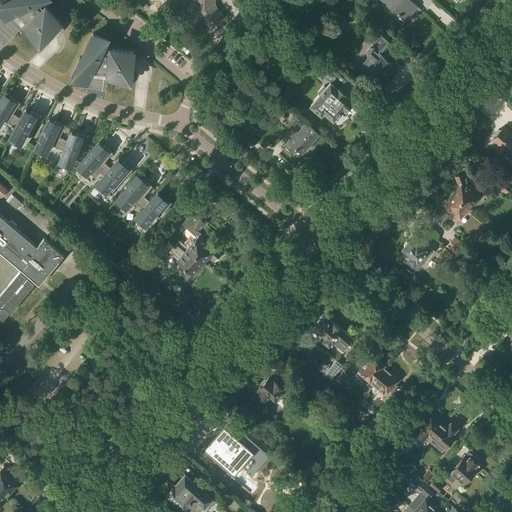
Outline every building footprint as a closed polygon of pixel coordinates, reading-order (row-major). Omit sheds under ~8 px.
[(44,7),(38,1),(40,0),(6,0),(0,3),(0,4),(6,17),(18,11),(29,22),(25,26),(40,42),(60,23),(45,7),(44,7)] [(192,0),(199,15),(196,20),(205,31),(211,33),(215,28),(217,28),(224,18),(217,8),(216,9),(214,2),(215,2),(214,0),(192,0)] [(381,0),(393,10),(390,13),(395,17),(398,14),(405,21),(417,7),(409,0),(381,0)] [(381,83),(384,84),(388,79),(387,76),(393,69),(389,66),(391,63),(382,55),(393,43),(381,31),(376,37),(382,43),(375,51),(373,49),(372,48),(370,48),(368,49),(367,51),(367,53),(368,55),(373,59),(372,60),(369,57),(363,65),(378,78),(377,79),(381,83)] [(111,50),(103,48),(106,40),(93,34),(74,75),(88,81),(93,69),(108,71),(108,77),(130,79),(133,52),(111,49),(111,50)] [(311,105),(322,114),(324,111),(334,119),(334,118),(336,120),(342,113),(340,111),(344,107),(344,108),(351,100),(343,93),(343,92),(337,87),(340,84),(342,85),(348,78),(333,64),(326,72),(327,72),(328,70),(336,77),(331,82),(326,88),(324,86),(318,93),(320,95),(311,105)] [(16,128),(21,119),(13,114),(20,103),(10,97),(9,99),(8,99),(8,100),(4,98),(5,95),(0,101),(0,124),(3,120),(16,128)] [(25,109),(21,119),(16,128),(10,139),(11,139),(11,138),(21,143),(25,135),(30,138),(41,116),(31,111),(30,114),(30,113),(29,115),(25,113),(26,110),(25,109)] [(304,126),(297,122),(298,121),(292,116),(286,124),(296,133),(284,146),(293,153),(297,148),(302,153),(310,143),(312,144),(316,139),(315,138),(319,134),(307,123),(306,124),(304,126)] [(64,151),(68,141),(60,137),(65,126),(55,121),(54,123),(53,123),(52,125),(48,123),(49,120),(49,119),(35,150),(36,150),(36,149),(46,154),(50,145),(64,151)] [(257,131),(250,125),(239,137),(250,148),(257,141),(252,136),(257,131)] [(511,133),(504,126),(501,131),(498,130),(494,134),(495,137),(492,141),(497,146),(496,148),(502,154),(504,152),(510,158),(511,155),(511,133)] [(68,141),(64,151),(59,163),(60,163),(61,162),(71,166),(78,148),(83,150),(88,137),(78,133),(77,135),(76,135),(75,136),(71,135),(72,132),(71,131),(68,141)] [(104,176),(110,168),(104,163),(112,153),(104,145),(102,147),(101,148),(97,145),(99,143),(98,142),(77,167),(78,168),(78,167),(87,174),(88,173),(95,178),(100,173),(104,176)] [(110,168),(104,176),(97,184),(97,185),(98,184),(106,191),(108,189),(112,193),(132,169),(124,162),(122,164),(121,163),(120,165),(117,162),(119,159),(118,159),(110,168)] [(472,186),(465,181),(465,179),(463,174),(455,177),(457,182),(459,187),(453,194),(467,206),(480,191),(473,185),(472,186)] [(506,193),(511,185),(499,174),(492,181),(506,193)] [(143,209),(150,201),(144,196),(152,186),(143,179),(142,181),(141,180),(140,182),(137,179),(139,176),(138,176),(117,201),(117,202),(118,201),(126,208),(133,200),(143,209)] [(0,196),(0,197),(8,188),(0,180),(0,196)] [(157,192),(150,201),(143,209),(136,217),(137,218),(137,217),(146,224),(158,210),(162,213),(171,203),(163,195),(161,197),(160,198),(156,195),(158,193),(157,192)] [(448,217),(455,223),(469,208),(467,206),(453,194),(447,201),(445,199),(439,206),(434,212),(441,217),(445,212),(447,213),(449,215),(448,217)] [(197,238),(188,248),(204,262),(210,256),(215,260),(221,254),(210,244),(209,244),(208,245),(205,242),(206,242),(206,239),(201,234),(198,232),(205,224),(190,210),(184,205),(183,207),(178,202),(173,208),(178,213),(180,210),(185,215),(179,222),(197,238)] [(51,272),(50,271),(64,254),(44,237),(37,246),(12,225),(0,214),(0,330),(0,331),(0,330),(0,324),(24,296),(39,279),(42,282),(44,279),(51,272)] [(91,241),(96,235),(92,231),(87,237),(91,241)] [(445,246),(457,256),(466,246),(454,236),(445,246)] [(401,255),(402,257),(415,268),(424,256),(427,258),(433,251),(428,247),(427,247),(416,238),(413,242),(411,240),(409,242),(406,241),(404,244),(405,247),(403,249),(404,250),(402,252),(401,255)] [(204,262),(188,248),(179,241),(175,245),(170,240),(166,244),(163,241),(158,248),(156,247),(150,254),(160,264),(167,256),(164,254),(169,248),(173,252),(172,254),(178,259),(177,260),(188,270),(184,275),(191,281),(203,268),(202,265),(201,264),(202,263),(203,263),(204,262)] [(438,254),(447,262),(453,255),(444,248),(438,254)] [(126,275),(139,259),(130,252),(117,267),(126,275)] [(332,344),(333,343),(341,351),(353,338),(332,320),(332,321),(328,318),(327,319),(323,315),(313,326),(326,337),(322,341),(328,347),(331,343),(332,344)] [(275,362),(279,359),(270,346),(266,350),(275,362)] [(363,375),(369,380),(383,364),(372,354),(355,374),(360,378),(363,375)] [(323,374),(330,380),(343,365),(336,359),(329,367),(323,374)] [(369,380),(366,384),(371,387),(374,384),(386,394),(399,380),(382,366),(384,365),(383,364),(369,380)] [(342,369),(335,377),(341,383),(348,374),(342,369)] [(274,381),(269,377),(268,377),(269,378),(266,381),(265,380),(261,384),(262,385),(256,392),(260,395),(260,396),(255,396),(251,400),(252,405),(261,413),(266,407),(266,401),(270,396),(275,400),(280,394),(282,396),(289,389),(297,397),(302,391),(288,378),(281,386),(275,381),(274,381)] [(311,390),(309,393),(315,398),(318,395),(311,390)] [(340,419),(357,434),(362,428),(350,419),(354,414),(349,409),(340,419)] [(408,424),(413,429),(428,442),(431,438),(443,424),(437,419),(438,418),(431,412),(426,418),(425,417),(420,423),(421,424),(420,425),(418,424),(412,419),(408,424)] [(458,428),(451,422),(447,426),(443,424),(431,438),(428,442),(429,442),(430,441),(441,451),(453,437),(452,436),(458,428)] [(245,453),(259,466),(269,455),(242,431),(235,439),(225,430),(216,440),(217,441),(215,443),(211,439),(205,447),(204,447),(208,450),(206,452),(226,469),(230,465),(232,467),(245,453)] [(395,456),(405,444),(396,436),(387,448),(395,456)] [(358,454),(363,448),(357,444),(352,449),(358,454)] [(385,450),(382,454),(389,460),(392,457),(385,450)] [(477,460),(469,452),(465,456),(465,455),(446,476),(452,481),(455,477),(462,484),(467,478),(469,477),(472,474),(472,473),(474,471),(472,469),(477,463),(475,462),(477,460)] [(3,467),(0,470),(0,491),(7,498),(12,493),(10,491),(16,485),(15,484),(19,480),(14,475),(11,478),(6,473),(7,471),(3,467)] [(427,481),(434,473),(429,469),(422,477),(427,481)] [(173,484),(165,492),(173,499),(171,501),(182,511),(185,508),(189,511),(197,511),(203,506),(207,509),(214,502),(214,501),(196,484),(191,480),(185,475),(177,483),(178,484),(176,487),(173,484)] [(438,492),(442,487),(434,480),(429,485),(438,492)] [(415,511),(437,511),(439,510),(434,505),(431,502),(431,503),(426,499),(428,496),(429,497),(433,493),(421,482),(417,487),(422,491),(409,506),(415,511)]
